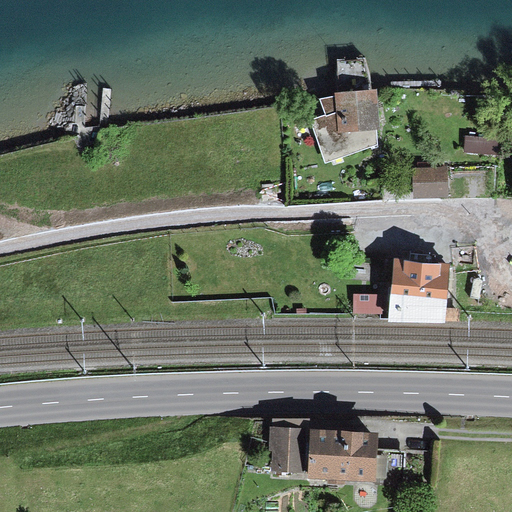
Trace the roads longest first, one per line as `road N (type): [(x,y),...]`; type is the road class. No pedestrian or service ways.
road 1 (primary): [(511,397),(234,393),(0,407)]
road 2 (track): [(0,251),(142,226),(377,207)]
